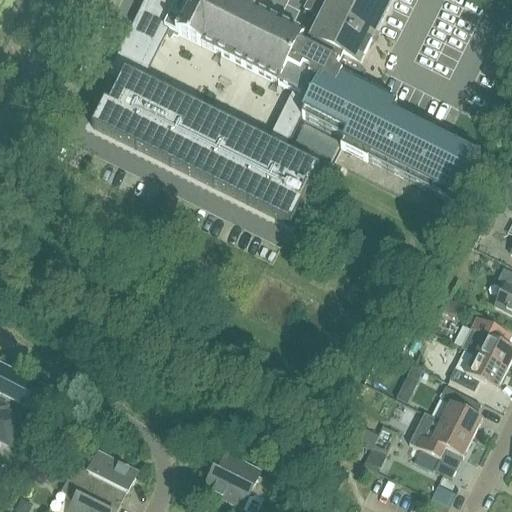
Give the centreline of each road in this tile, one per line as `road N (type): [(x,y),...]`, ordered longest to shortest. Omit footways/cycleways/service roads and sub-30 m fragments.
road 1 (residential): [(157,511),(164,493),(149,442),(0,337)]
road 2 (residential): [(0,134),(68,0)]
